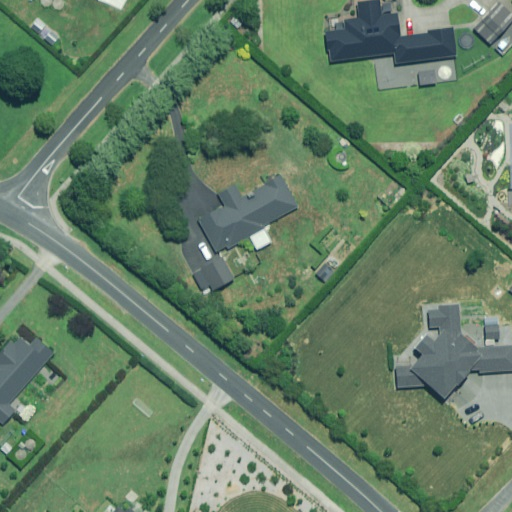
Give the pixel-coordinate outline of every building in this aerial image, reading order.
[(383,16),(381,1),(358,5),(360,18),(346,20),(347,30),(326,34),(330,64),(394,55),(395,66),(451,58),(459,57),(455,30),(402,38),(399,14),(383,16)] [(511,25),(511,14),(499,4),(475,32),(493,47),(511,25)] [(299,209),(282,177),(243,198),(237,186),(219,195),(225,208),(200,221),(217,255),(267,230),(265,226),(299,209)] [(342,267),(332,258),(316,274),(326,284),(342,267)] [(235,280),(223,259),(202,272),(214,292),(235,280)] [(395,367),(397,390),(430,388),(445,401),(471,372),(511,372),(511,348),(473,348),(473,337),(460,337),(460,307),(438,306),(438,312),(431,312),(430,331),(438,331),(438,340),(431,334),(415,353),(421,359),(415,366),(395,367)] [(11,405),(55,352),(38,338),(31,346),(22,338),(16,346),(12,342),(0,356),(0,428),(4,432),(19,412),(11,405)]
